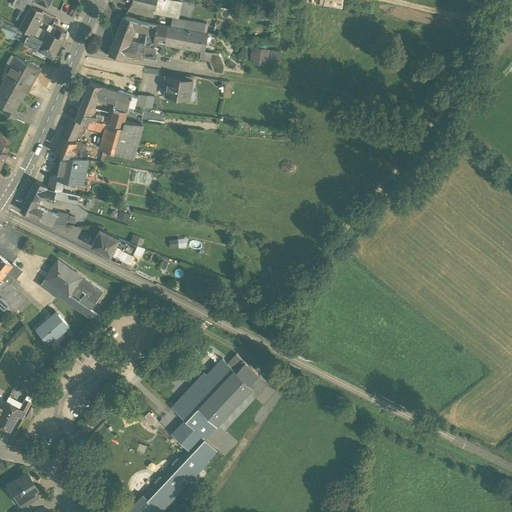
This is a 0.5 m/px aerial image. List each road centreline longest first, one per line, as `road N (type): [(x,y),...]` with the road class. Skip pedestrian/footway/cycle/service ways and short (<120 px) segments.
road 1 (track): [(205,325),(311,277),(446,135),(492,0)]
road 2 (track): [(453,114),(238,83)]
road 3 (secondary): [(97,0),(10,197)]
